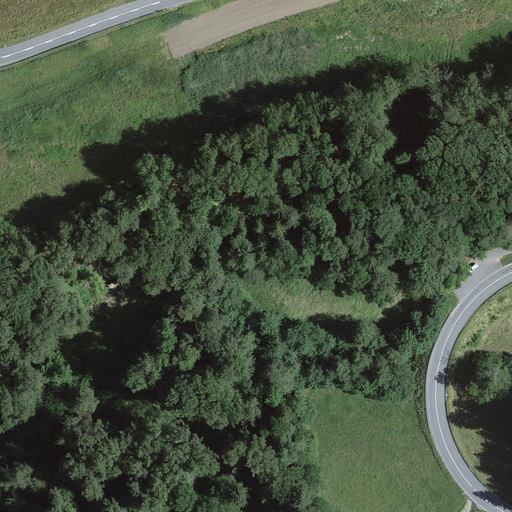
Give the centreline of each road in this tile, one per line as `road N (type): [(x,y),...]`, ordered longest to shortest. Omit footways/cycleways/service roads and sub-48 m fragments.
road 1 (tertiary): [(511,273),(454,323),(436,397),(455,465),(501,511)]
road 2 (tertiary): [(0,57),(167,0)]
